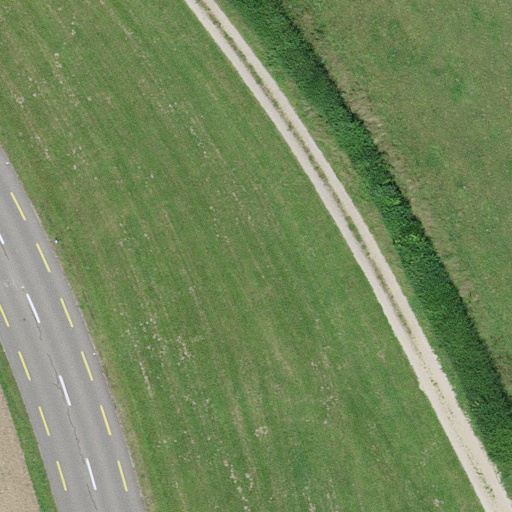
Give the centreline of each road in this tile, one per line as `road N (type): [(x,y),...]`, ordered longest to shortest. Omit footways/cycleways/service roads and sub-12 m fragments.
road 1 (track): [(211,0),(257,53),(494,511)]
road 2 (secondary): [(101,511),(87,448),(0,235)]
